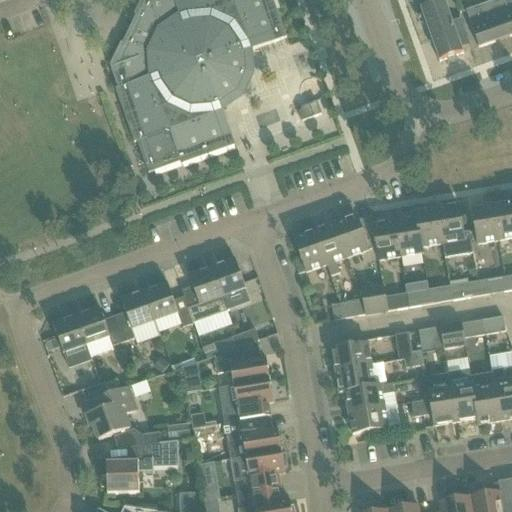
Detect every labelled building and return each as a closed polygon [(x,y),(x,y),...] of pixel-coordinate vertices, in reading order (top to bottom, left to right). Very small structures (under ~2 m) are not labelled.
[(137,144),(149,175),(180,164),(181,167),(235,148),(220,106),(236,94),(237,93),(246,76),(246,74),(244,55),(287,40),(272,0),(142,0),(134,16),(137,17),(123,45),(121,45),(110,67),(118,90),(115,91),(134,145),(137,144)] [(511,0),(500,0),(489,4),(502,39),(509,37),(510,39),(511,38),(511,0)] [(421,11),(427,29),(451,20),(444,2),(440,4),(421,11)] [(473,31),(479,50),(495,44),(495,42),(502,39),(489,4),(466,12),(473,31)] [(427,29),(433,46),(465,35),(460,20),(452,23),(451,20),(427,29)] [(433,46),(439,64),(464,55),(462,50),(469,47),(465,35),(433,46)] [(302,109),(299,116),(302,123),(314,119),(321,116),(317,104),(310,107),(302,109)] [(511,205),(493,208),(499,243),(511,241),(511,205)] [(443,246),(445,260),(473,255),(469,233),(463,234),(459,208),(437,212),(443,246)] [(475,231),(477,247),(499,243),(493,208),(472,212),(475,231)] [(416,220),(422,250),(443,246),(437,212),(415,215),(416,221),(416,220)] [(357,219),(336,227),(348,261),(377,250),(374,232),(362,234),(357,219)] [(395,224),(401,260),(423,256),(422,250),(416,220),(416,221),(395,224)] [(377,250),(379,263),(401,260),(395,224),(373,228),(374,232),(377,250)] [(327,268),(331,279),(340,275),(336,265),(348,261),(336,227),(327,230),(325,226),(317,229),(317,234),(315,234),(327,268)] [(294,241),(306,275),(327,268),(315,234),(294,241)] [(236,262),(212,271),(223,300),(227,311),(247,304),(243,292),(246,291),(236,262)] [(190,316),(194,326),(228,314),(223,300),(212,271),(189,279),(193,289),(181,292),(184,300),(190,316)] [(511,277),(501,280),(504,295),(511,293),(511,277)] [(487,282),(478,284),(480,299),(490,297),(487,282)] [(478,284),(450,288),(452,303),(480,299),(478,284)] [(363,304),(365,318),(387,314),(385,299),(383,286),(360,290),(362,302),(363,304)] [(144,295),(155,323),(178,315),(174,305),(168,287),(144,295)] [(438,290),(428,292),(431,307),(440,305),(441,305),(439,290),(438,290)] [(407,295),(409,310),(431,307),(428,292),(407,295)] [(126,315),(115,319),(124,345),(135,341),(137,346),(160,338),(155,323),(144,295),(121,303),(126,315)] [(385,299),(387,314),(397,312),(398,312),(396,297),(394,297),(385,299)] [(350,305),(341,306),(343,321),(353,320),(356,319),(354,304),(350,305)] [(331,308),(334,323),(343,321),(341,306),(331,308)] [(88,348),(92,359),(114,351),(115,354),(125,351),(123,345),(124,345),(115,319),(104,323),(100,311),(77,319),(87,348),(88,348)] [(178,315),(183,330),(194,326),(190,316),(189,311),(178,315)] [(92,363),(77,319),(53,327),(69,372),(92,363)] [(483,322),(485,337),(505,334),(503,319),(483,322)] [(483,322),(472,324),(475,339),(485,337),(483,322)] [(444,351),(465,347),(462,326),(440,329),(444,351)] [(422,353),(422,355),(444,351),(440,329),(418,333),(422,353)] [(231,340),(235,351),(245,347),(259,343),(255,331),(231,340)] [(404,362),(405,371),(415,369),(412,355),(409,335),(395,337),(399,363),(404,362)] [(57,341),(45,345),(49,354),(60,350),(57,341)] [(332,352),(336,373),(371,368),(368,346),(352,349),(332,352)] [(232,374),(234,388),(270,382),(266,360),(248,363),(245,347),(235,351),(214,359),(217,376),(232,374)] [(412,355),(415,369),(424,368),(422,355),(422,353),(412,355)] [(161,360),(153,369),(162,375),(169,366),(161,360)] [(447,374),(469,372),(467,360),(446,362),(447,374)] [(194,361),(171,369),(173,373),(196,365),(194,361)] [(336,373),(340,396),(345,395),(345,394),(375,389),(375,388),(371,368),(336,373)] [(492,375),(494,388),(500,424),(511,422),(511,369),(493,373),(492,375)] [(448,377),(456,425),(477,422),(477,421),(478,421),(473,392),(472,386),(469,372),(448,376),(448,377)] [(425,381),(414,383),(416,394),(427,393),(425,381)] [(220,406),(224,426),(257,420),(255,408),(273,405),(270,382),(234,388),(218,391),(220,406)] [(82,393),(86,404),(109,396),(105,384),(101,387),(82,393)] [(346,395),(349,415),(384,409),(382,397),(394,395),(393,386),(381,387),(375,388),(375,389),(345,394),(345,395),(346,395)] [(477,421),(477,422),(478,428),(500,424),(494,388),(473,392),(478,421),(477,421)] [(94,429),(99,443),(118,436),(129,431),(124,417),(136,413),(128,389),(109,396),(86,404),(86,405),(93,402),(97,415),(87,418),(91,430),(94,429)] [(450,389),(428,393),(430,402),(432,417),(434,429),(456,425),(450,389)] [(421,403),(423,419),(432,417),(430,402),(421,403)] [(411,405),(414,420),(423,419),(421,403),(411,405)] [(349,415),(353,438),(388,432),(388,430),(392,429),(399,425),(396,408),(384,410),(384,409),(349,415)] [(224,426),(230,462),(281,453),(278,431),(260,434),(257,420),(224,426)] [(141,437),(143,448),(161,445),(160,434),(141,437)] [(107,490),(107,496),(138,495),(138,485),(142,485),(141,474),(152,473),(152,467),(175,466),(174,444),(161,446),(161,445),(143,448),(143,464),(107,465),(107,472),(100,472),(100,490),(107,490)] [(136,459),(135,448),(120,449),(120,460),(136,459)] [(281,453),(230,462),(235,461),(237,474),(234,475),(233,476),(233,479),(236,497),(269,491),(267,479),(279,477),(285,476),(284,469),(288,469),(286,457),(282,456),(281,453)] [(210,465),(199,467),(200,480),(214,478),(212,465),(210,465)] [(215,479),(202,481),(204,494),(217,491),(215,479)] [(269,491),(236,497),(238,511),(294,511),(293,508),(291,509),(290,502),(283,503),(271,505),(269,491)] [(489,496),(470,499),(472,511),(511,511),(511,503),(502,505),(500,494),(489,496)] [(192,511),(193,505),(185,499),(177,504),(176,511),(192,511)] [(439,511),(472,511),(470,499),(451,502),(438,504),(439,511)] [(213,501),(204,503),(206,511),(207,511),(215,511),(213,501)]
